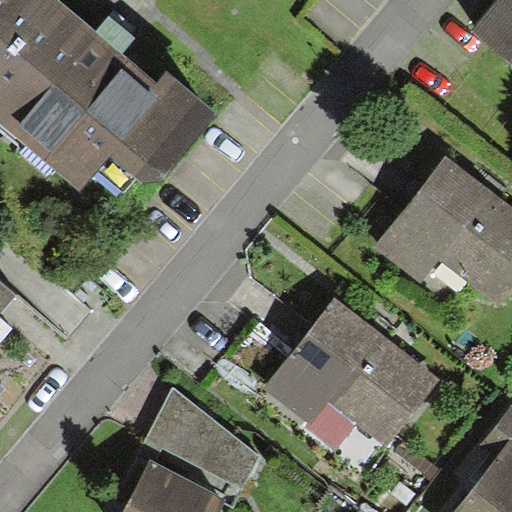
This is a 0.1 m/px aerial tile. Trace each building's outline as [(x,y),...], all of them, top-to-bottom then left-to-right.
[(0,0),(0,106),(88,181),(114,150),(151,181),(208,113),(167,77),(157,89),(107,47),(51,0),(0,0)] [(511,0),(499,0),(472,30),(511,64),(511,0)] [(511,208),(454,162),(387,247),(440,286),(500,292),(511,280),(511,208)] [(0,398),(8,390),(0,381),(0,350),(19,331),(6,317),(33,285),(0,256),(0,398)] [(276,387),(368,459),(433,369),(344,296),(276,387)] [(511,511),(511,451),(459,511),(511,511)] [(161,461),(132,511),(222,511),(233,493),(161,461)]
